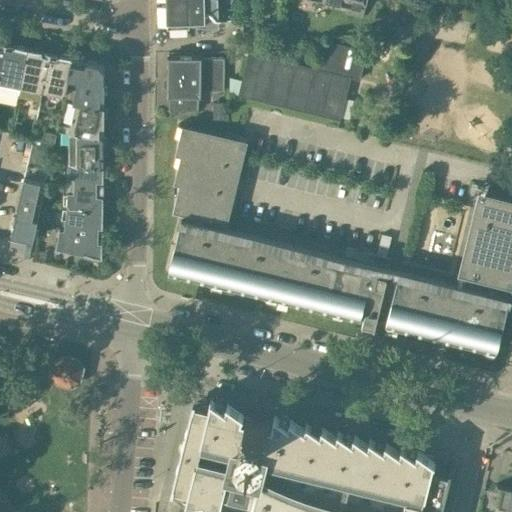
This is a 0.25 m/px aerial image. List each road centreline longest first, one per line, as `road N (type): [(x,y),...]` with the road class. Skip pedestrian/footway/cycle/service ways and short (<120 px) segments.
road 1 (tertiary): [(511,411),(132,323)]
road 2 (residential): [(132,323),(140,30)]
road 3 (residential): [(117,511),(132,323)]
road 4 (residential): [(140,30),(0,1)]
road 5 (tertiary): [(132,323),(0,293)]
